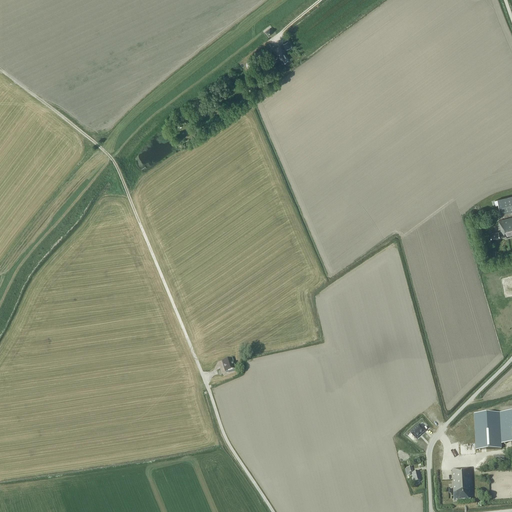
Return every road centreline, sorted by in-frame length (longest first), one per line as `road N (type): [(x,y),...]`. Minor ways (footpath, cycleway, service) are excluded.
road 1 (track): [(201,372),(119,172),(64,119)]
road 2 (unclassified): [(430,511),(431,441),(511,358)]
